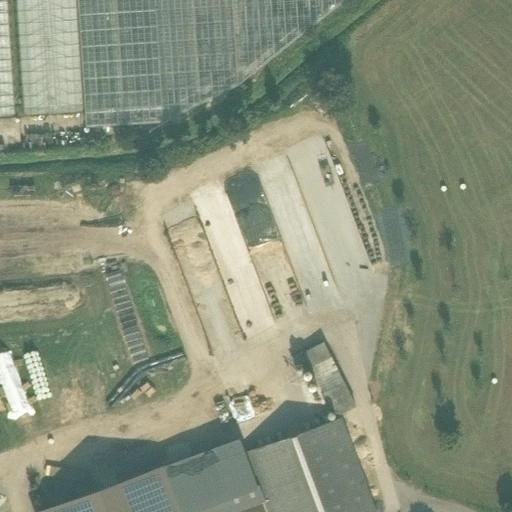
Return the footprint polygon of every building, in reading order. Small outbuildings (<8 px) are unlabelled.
[(0,0),(0,116),(16,116),(8,0),(0,0)] [(15,0),(23,116),(85,112),(77,0),(15,0)] [(77,0),(85,112),(85,128),(163,122),(238,85),(345,0),(77,0)] [(0,326),(82,321),(80,291),(0,296),(0,326)] [(324,343),(305,352),(291,358),(295,366),(308,359),(337,417),(356,407),(324,343)] [(375,511),(341,419),(248,453),(260,488),(266,503),(269,511),(375,511)] [(211,506),(259,488),(242,444),(195,461),(211,506)] [(195,461),(165,472),(179,511),(194,511),(211,506),(195,461)] [(179,511),(165,472),(163,467),(42,511),(179,511)] [(194,511),(241,511),(266,503),(260,488),(259,488),(211,506),(194,511)]
